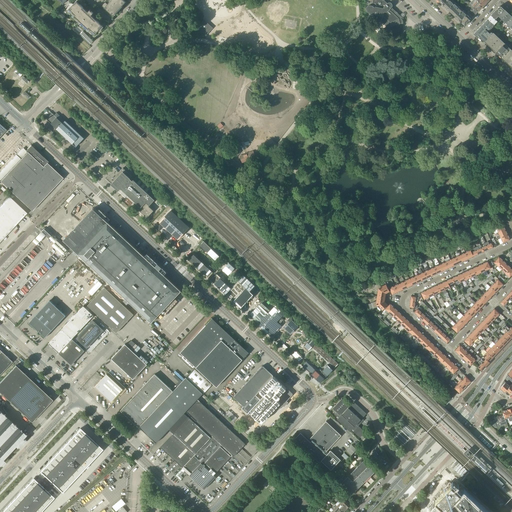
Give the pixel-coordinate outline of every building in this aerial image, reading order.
[(116,0),(111,0),(111,1),(119,9),(122,6),(116,0)] [(395,29),(401,28),(399,24),(402,23),(401,19),(403,18),(391,7),(392,7),(392,6),(392,5),(392,4),(391,3),(390,3),(389,3),(388,3),(387,3),(387,4),(383,0),(382,0),(373,0),(372,6),(371,6),(370,6),(369,6),(368,6),(367,7),(366,8),(366,9),(366,10),(366,11),(367,11),(367,12),(368,12),(368,13),(369,13),(368,18),(376,20),(377,20),(378,21),(379,21),(380,21),(381,21),(382,22),(385,25),(386,28),(388,35),(393,33),(393,30),(395,30),(395,29)] [(448,0),(444,6),(448,10),(455,2),(452,0),(448,0)] [(483,6),(476,0),(475,0),(474,2),(475,3),(472,5),(470,3),(468,5),(472,9),(468,13),(471,15),(473,13),(475,15),(483,6)] [(69,9),(76,15),(83,7),(80,4),(77,2),(76,1),(73,4),(69,9)] [(111,1),(107,4),(116,12),(119,9),(111,1)] [(448,10),(452,14),(459,6),(455,2),(448,10)] [(116,12),(107,4),(105,3),(102,6),(113,16),(116,12)] [(452,14),(456,18),(463,10),(459,6),(452,14)] [(491,15),(495,19),(497,17),(504,10),(501,6),(499,6),(491,15)] [(88,29),(89,28),(96,20),(93,16),(91,15),(93,13),(90,10),(88,12),(87,11),(83,7),(76,15),(75,16),(88,29)] [(456,18),(460,21),(467,14),(463,10),(456,18)] [(504,10),(497,17),(500,21),(502,20),(508,13),(504,10)] [(63,15),(59,11),(57,14),(62,20),(65,17),(64,15),(63,15)] [(508,13),(502,20),(504,21),(500,26),(502,27),(511,17),(508,13)] [(467,14),(460,21),(465,26),(472,18),(467,14)] [(487,19),(493,25),(497,21),(495,19),(491,15),(487,19)] [(510,27),(511,25),(511,17),(502,27),(504,29),(508,25),(510,27)] [(493,34),(493,33),(497,29),(496,28),(495,27),(493,25),(487,19),(480,26),(485,31),(486,30),(489,33),(490,32),(492,32),(493,34)] [(96,20),(89,28),(96,34),(100,29),(103,26),(102,25),(99,23),(96,20)] [(204,21),(200,25),(208,32),(211,27),(204,21)] [(473,34),(478,38),(485,31),(480,26),(473,34)] [(393,33),(388,35),(389,37),(394,36),(396,38),(398,38),(399,37),(400,35),(399,33),(397,33),(396,32),(396,33),(395,30),(393,30),(393,33)] [(484,41),(485,42),(493,34),(492,32),(490,32),(489,33),(486,30),(485,31),(478,38),(483,43),(484,41)] [(79,35),(86,42),(90,38),(83,31),(79,35)] [(485,42),(490,47),(498,39),(494,35),(495,34),(493,33),(493,34),(485,42)] [(490,47),(496,52),(504,43),(503,42),(502,42),(498,39),(490,47)] [(496,52),(501,58),(509,49),(505,45),(506,45),(504,43),(496,52)] [(140,53),(141,47),(136,44),(131,46),(130,52),(135,55),(140,53)] [(501,58),(507,63),(511,57),(511,52),(509,49),(501,58)] [(51,124),(76,147),(84,138),(72,127),(66,121),(65,120),(64,119),(63,118),(62,118),(62,117),(61,117),(61,116),(60,116),(60,115),(59,115),(58,114),(56,117),(50,112),(45,118),(51,124)] [(264,151),(263,149),(258,155),(261,157),(273,141),(271,139),(266,145),(268,146),(264,151)] [(0,180),(0,181),(8,189),(32,211),(63,178),(47,163),(48,162),(42,155),(41,153),(40,154),(31,145),(26,151),(27,152),(0,180)] [(226,153),(240,167),(242,165),(235,158),(240,153),(235,148),(229,153),(228,151),(226,153)] [(253,152),(243,155),(240,157),(242,162),(255,157),(253,152)] [(118,177),(115,180),(111,184),(118,191),(119,190),(126,197),(128,195),(140,206),(138,208),(140,211),(147,218),(154,211),(149,206),(147,204),(149,205),(156,199),(152,195),(151,196),(133,180),(132,181),(130,179),(132,176),(123,168),(117,174),(118,175),(117,176),(118,177)] [(9,196),(0,205),(0,212),(6,218),(18,205),(9,196)] [(18,205),(6,218),(15,226),(27,213),(18,205)] [(108,222),(108,223),(111,219),(96,205),(93,208),(83,219),(98,233),(108,222)] [(160,223),(166,228),(172,234),(183,222),(177,216),(171,210),(167,215),(160,223)] [(6,218),(0,223),(0,236),(3,239),(15,226),(6,218)] [(63,240),(111,285),(131,264),(127,260),(123,257),(120,253),(116,250),(113,246),(109,243),(105,240),(102,236),(98,233),(83,219),(63,240)] [(108,222),(98,233),(102,236),(111,226),(108,223),(108,222)] [(189,227),(183,222),(172,234),(178,239),(189,227)] [(495,233),(495,234),(505,230),(502,224),(492,228),(493,230),(496,229),(497,232),(495,233)] [(115,229),(111,226),(102,236),(105,240),(115,229)] [(42,231),(44,233),(49,238),(51,236),(44,229),(42,231)] [(119,233),(115,229),(105,240),(109,243),(119,233)] [(498,240),(501,238),(507,235),(505,230),(495,234),(498,240)] [(122,236),(119,233),(109,243),(113,246),(122,236)] [(507,235),(501,238),(503,243),(510,240),(507,235)] [(126,239),(122,236),(113,246),(116,250),(126,239)] [(116,250),(120,253),(130,243),(126,239),(116,250)] [(54,243),(64,253),(67,250),(56,241),(54,243)] [(215,260),(219,256),(203,241),(202,242),(202,243),(200,245),(204,250),(209,255),(215,260)] [(488,241),(485,243),(488,250),(494,247),(492,242),(489,244),(488,241)] [(120,253),(123,257),(133,246),(130,243),(120,253)] [(480,245),(475,247),(478,254),(483,252),(481,247),(480,245)] [(123,257),(127,260),(137,250),(133,246),(123,257)] [(127,260),(131,264),(141,253),(137,250),(127,260)] [(470,250),(465,252),(468,259),(473,257),(471,252),(470,250)] [(459,255),(463,262),(468,259),(465,252),(461,254),(459,255)] [(141,253),(131,264),(111,285),(151,322),(181,291),(141,253)] [(211,274),(215,270),(209,265),(207,268),(202,263),(201,262),(196,257),(193,254),(189,259),(192,263),(198,268),(202,272),(208,277),(211,274)] [(455,257),(450,259),(453,266),(458,264),(455,257)] [(493,262),(497,266),(503,260),(499,257),(493,262)] [(497,266),(501,270),(507,264),(503,260),(497,266)] [(445,261),(440,264),(443,271),(449,268),(445,261)] [(488,261),(482,264),(486,271),(491,268),(488,261)] [(223,269),(229,275),(232,271),(231,271),(234,268),(229,263),(227,265),(224,263),(223,265),(224,268),(223,269)] [(440,264),(434,267),(437,274),(443,271),(440,264)] [(482,264),(478,266),(481,273),(482,272),(486,271),(482,264)] [(501,270),(505,274),(511,268),(507,264),(501,270)] [(481,273),(478,266),(473,268),(478,278),(476,275),(481,273)] [(434,267),(429,269),(432,276),(437,274),(434,267)] [(473,268),(467,271),(470,278),(474,276),(475,279),(478,278),(473,268)] [(429,269),(423,272),(427,279),(432,276),(429,269)] [(462,273),(465,280),(466,283),(468,282),(467,279),(470,278),(467,271),(462,273)] [(462,273),(457,276),(460,283),(465,280),(462,273)] [(216,274),(211,280),(241,308),(253,294),(250,291),(255,286),(243,275),(231,288),(216,274)] [(419,274),(414,276),(417,283),(422,281),(419,274)] [(414,276),(408,279),(412,286),(417,283),(414,276)] [(457,276),(452,278),(454,283),(456,281),(457,284),(460,283),(457,276)] [(498,279),(494,283),(499,288),(503,284),(498,279)] [(99,280),(88,291),(92,295),(103,284),(99,280)] [(404,281),(399,283),(402,290),(407,288),(404,281)] [(375,283),(372,284),(385,293),(389,291),(386,284),(381,287),(375,283)] [(399,283),(394,286),(397,293),(402,290),(399,283)] [(442,283),(436,286),(439,293),(443,291),(444,294),(447,293),(445,290),(442,283)] [(494,283),(490,287),(496,292),(499,288),(494,283)] [(378,291),(377,297),(385,298),(385,293),(372,284),(371,286),(378,291)] [(397,293),(394,286),(389,288),(392,295),(397,293)] [(436,286),(430,288),(434,295),(435,298),(437,297),(436,294),(439,293),(436,286)] [(104,287),(96,296),(87,305),(116,333),(134,315),(104,287)] [(490,287),(487,291),(492,296),(496,292),(490,287)] [(429,297),(426,290),(421,293),(424,300),(429,297)] [(487,291),(483,294),(489,300),(492,296),(487,291)] [(483,294),(479,299),(485,304),(489,300),(483,294)] [(368,304),(369,306),(384,302),(385,298),(377,297),(376,302),(372,303),(368,304)] [(508,302),(504,298),(500,302),(505,308),(507,306),(506,304),(508,302)] [(473,304),(470,308),(475,314),(481,308),(475,302),(475,303),(471,299),(469,300),(471,302),(473,304)] [(475,302),(481,308),(485,304),(479,299),(475,302)] [(29,323),(38,332),(38,333),(38,334),(39,334),(40,334),(41,334),(45,338),(66,315),(50,300),(29,323)] [(378,306),(382,310),(387,305),(384,302),(369,306),(370,309),(373,308),(378,306)] [(386,311),(388,313),(394,307),(390,303),(384,309),(386,311)] [(271,336),(281,326),(277,321),(284,314),(275,305),(268,313),(259,305),(249,316),(271,336)] [(83,306),(48,343),(59,353),(70,363),(71,365),(73,363),(85,351),(72,339),(93,316),(83,306)] [(388,313),(393,317),(398,311),(394,307),(388,313)] [(466,308),(464,309),(472,317),(475,314),(470,308),(468,310),(466,308)] [(494,308),(490,313),(496,318),(500,314),(494,308)] [(466,312),(463,316),(468,321),(472,317),(464,309),(466,312)] [(393,317),(397,321),(402,315),(398,311),(393,317)] [(490,313),(486,316),(492,322),(496,318),(490,313)] [(397,321),(401,324),(406,319),(402,315),(397,321)] [(463,316),(459,320),(464,325),(468,321),(463,316)] [(486,316),(483,320),(488,326),(492,322),(486,316)] [(180,353),(196,367),(228,333),(226,332),(226,333),(223,330),(220,327),(217,324),(214,320),(212,318),(180,353)] [(401,324),(405,328),(410,322),(406,319),(401,324)] [(76,338),(87,348),(104,330),(93,320),(76,338)] [(284,328),(290,334),(298,326),(291,320),(284,328)] [(459,320),(455,324),(461,329),(464,325),(459,320)] [(483,320),(479,324),(485,330),(488,326),(483,320)] [(405,328),(409,332),(414,326),(410,322),(405,328)] [(430,328),(434,332),(440,326),(436,322),(430,328)] [(507,331),(506,332),(511,337),(511,336),(511,327),(509,329),(505,325),(506,324),(505,323),(501,327),(504,330),(505,329),(507,331)] [(461,329),(455,324),(451,328),(457,333),(461,329)] [(479,324),(475,328),(481,334),(485,330),(479,324)] [(409,332),(412,335),(418,330),(414,326),(409,332)] [(434,332),(439,336),(444,330),(442,328),(440,326),(434,332)] [(475,328),(471,332),(477,338),(481,334),(475,328)] [(412,335),(416,339),(421,333),(418,330),(412,335)] [(471,332),(467,336),(473,342),(477,338),(471,332)] [(506,332),(502,336),(508,341),(511,337),(506,332)] [(228,333),(196,367),(217,387),(249,353),(245,350),(241,347),(238,344),(235,341),(232,338),(228,336),(229,335),(228,333)] [(353,348),(359,342),(350,333),(344,339),(353,348)] [(418,341),(421,343),(426,337),(421,333),(416,339),(414,341),(416,343),(418,341)] [(473,342),(467,336),(464,340),(469,346),(473,342)] [(502,336),(498,340),(504,345),(508,341),(502,336)] [(421,349),(423,350),(431,342),(426,337),(421,343),(424,346),(421,349)] [(303,348),(308,353),(313,347),(335,368),(339,364),(312,339),(303,348)] [(498,340),(494,344),(500,349),(504,345),(498,340)] [(427,349),(429,351),(435,346),(431,342),(423,350),(424,350),(425,351),(427,349)] [(125,344),(122,347),(119,350),(118,349),(115,351),(117,353),(111,359),(133,379),(147,365),(125,344)] [(494,344),(491,348),(496,353),(500,349),(494,344)] [(454,350),(458,354),(464,349),(460,345),(454,350)] [(429,351),(433,355),(439,349),(435,346),(429,351)] [(491,348),(487,352),(492,357),(496,353),(491,348)] [(433,355),(437,359),(443,353),(439,349),(433,355)] [(458,354),(462,358),(468,353),(464,349),(458,354)] [(1,351),(0,352),(0,374),(12,362),(1,351)] [(296,351),(293,354),(299,361),(303,357),(296,351)] [(483,356),(486,359),(489,361),(492,357),(487,352),(483,356)] [(437,359),(441,363),(447,357),(443,353),(437,359)] [(462,358),(467,362),(472,356),(468,353),(462,358)] [(472,356),(467,362),(470,366),(476,360),(472,356)] [(441,363),(445,366),(451,361),(447,357),(441,363)] [(319,374),(306,361),(302,365),(320,382),(332,369),(327,365),(319,374)] [(445,366),(449,370),(455,365),(451,361),(445,366)] [(15,365),(10,371),(47,405),(52,400),(15,365)] [(455,365),(449,370),(453,374),(459,368),(455,365)] [(292,393),(279,381),(274,377),(273,377),(273,375),(263,366),(262,366),(234,396),(234,398),(243,406),(242,408),(241,408),(247,414),(251,410),(257,403),(259,405),(251,413),(251,414),(255,417),(255,418),(255,419),(256,419),(257,419),(260,422),(262,422),(274,409),(276,410),(278,410),(292,395),(292,393)] [(195,370),(188,378),(204,393),(211,385),(195,370)] [(47,405),(10,371),(0,381),(0,392),(31,422),(47,405)] [(106,374),(103,378),(95,387),(104,395),(103,395),(112,403),(120,394),(121,395),(126,389),(109,372),(107,374),(106,374)] [(138,427),(139,427),(173,391),(155,374),(120,410),(138,427)] [(454,385),(460,379),(457,376),(451,382),(454,385)] [(466,376),(462,380),(467,385),(471,381),(466,376)] [(160,447),(182,468),(184,466),(191,473),(189,475),(194,479),(202,487),(204,489),(206,487),(212,481),(214,479),(216,477),(213,475),(215,472),(216,473),(232,455),(234,456),(245,444),(197,399),(202,393),(186,378),(139,427),(156,443),(158,441),(169,429),(173,433),(160,447)] [(462,380),(458,383),(464,389),(467,385),(462,380)] [(504,392),(506,390),(509,386),(505,382),(500,388),(504,392)] [(464,389),(458,383),(454,388),(460,393),(464,389)] [(223,389),(216,396),(219,399),(226,391),(223,389)] [(348,405),(349,405),(342,398),(333,408),(337,412),(335,414),(339,418),(337,420),(350,431),(352,429),(354,430),(353,431),(360,437),(365,432),(358,426),(356,425),(361,419),(360,419),(361,417),(362,418),(366,413),(354,402),(349,406),(348,405)] [(0,443),(9,452),(26,435),(18,427),(17,427),(2,413),(6,409),(0,403),(0,443)] [(502,411),(503,414),(505,419),(507,418),(508,418),(509,421),(511,421),(507,409),(502,411)] [(225,414),(234,422),(237,418),(229,410),(225,414)] [(505,419),(503,414),(497,417),(498,419),(489,422),(494,426),(496,425),(497,427),(498,427),(500,433),(508,430),(506,424),(500,426),(500,425),(507,423),(505,419)] [(326,421),(326,422),(318,430),(310,438),(312,440),(310,442),(300,433),(293,441),(312,459),(313,458),(319,463),(322,461),(331,470),(340,459),(331,450),(328,453),(327,451),(341,435),(326,421)] [(80,429),(75,433),(87,444),(91,439),(80,428),(80,429)] [(75,433),(71,438),(82,448),(87,444),(75,433)] [(405,444),(408,441),(401,433),(398,436),(405,444)] [(71,438),(67,443),(78,453),(82,448),(71,438)] [(91,439),(87,444),(98,454),(102,449),(94,441),(91,439)] [(0,443),(0,462),(9,452),(0,443)] [(67,443),(62,448),(73,458),(78,453),(67,443)] [(87,444),(82,448),(93,459),(98,454),(87,444)] [(346,450),(351,455),(357,449),(352,444),(346,450)] [(62,448),(58,452),(69,463),(73,458),(62,448)] [(82,448),(78,453),(89,464),(93,459),(82,448)] [(58,452),(53,457),(64,467),(69,463),(58,452)] [(78,453),(73,458),(84,468),(89,464),(78,453)] [(53,457),(49,462),(60,472),(64,467),(53,457)] [(73,458),(69,463),(80,473),(84,468),(73,458)] [(339,485),(350,496),(376,470),(366,459),(356,468),(348,476),(347,475),(343,478),(344,478),(345,479),(339,485)] [(49,462),(44,467),(55,477),(60,472),(49,462)] [(69,463),(64,467),(75,478),(80,473),(69,463)] [(40,471),(51,482),(55,477),(44,467),(40,471)] [(64,467),(60,472),(71,483),(75,478),(64,467)] [(60,472),(55,477),(67,487),(71,483),(60,472)] [(55,477),(51,482),(62,492),(67,487),(55,477)] [(33,478),(29,483),(39,493),(44,488),(33,478)] [(29,483),(24,488),(35,498),(39,493),(29,483)] [(436,501),(430,507),(435,511),(486,511),(464,490),(461,493),(451,483),(435,500),(436,501)] [(24,488),(20,493),(30,502),(35,498),(24,488)] [(44,488),(39,493),(49,502),(54,497),(45,489),(44,488)] [(20,493),(15,498),(26,507),(30,502),(20,493)] [(39,493),(35,498),(45,507),(49,502),(39,493)] [(15,498),(11,502),(21,511),(26,507),(15,498)] [(35,498),(30,502),(40,511),(45,507),(35,498)] [(340,499),(339,501),(341,502),(347,508),(348,506),(349,507),(350,505),(351,504),(344,498),(344,499),(342,501),(340,499)] [(125,504),(121,499),(112,507),(115,511),(125,504)] [(335,505),(337,506),(342,511),(343,511),(344,511),(345,511),(345,510),(347,508),(341,502),(339,501),(335,505)] [(11,502),(7,507),(11,511),(21,511),(11,502)] [(30,502),(26,507),(30,511),(40,511),(30,502)]
